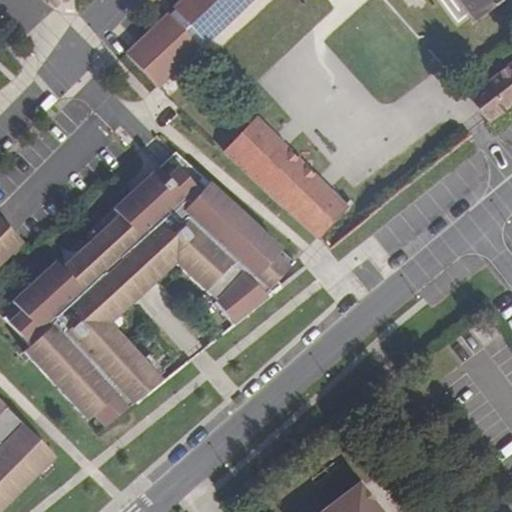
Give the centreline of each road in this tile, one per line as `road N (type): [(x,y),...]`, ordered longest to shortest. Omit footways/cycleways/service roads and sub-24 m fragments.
road 1 (tertiary): [(148,511),(511,196)]
road 2 (unknown): [(26,203),(91,148),(116,105),(108,82),(66,46)]
road 3 (residential): [(0,104),(117,0)]
